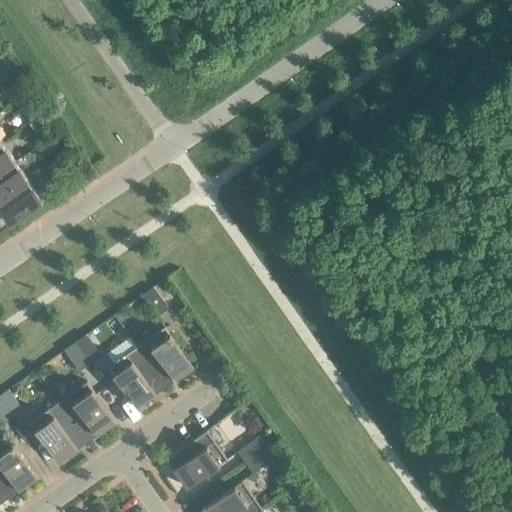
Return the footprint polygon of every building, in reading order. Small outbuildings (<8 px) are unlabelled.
[(11,66),(10,66),(2,72),(6,77),(14,72),(14,71),(11,66)] [(0,171),(15,161),(1,142),(0,142),(0,171)] [(0,201),(29,181),(15,161),(0,171),(0,201)] [(43,201),(29,181),(0,201),(0,209),(10,224),(43,201)] [(167,306),(154,287),(142,295),(156,314),(167,306)] [(165,326),(137,346),(162,381),(171,375),(175,379),(193,366),(165,326)] [(100,354),(86,334),(75,342),(89,362),(100,354)] [(89,362),(75,342),(64,350),(78,370),(89,362)] [(162,381),(137,346),(108,366),(137,406),(155,393),(152,388),(162,381)] [(87,381),(59,401),(83,437),(93,430),(97,434),(115,421),(87,381)] [(22,409),(8,389),(0,394),(0,401),(11,417),(22,409)] [(0,424),(11,417),(0,401),(0,424)] [(83,437),(59,401),(30,421),(58,461),(77,448),(74,443),(83,437)] [(179,465),(174,469),(187,487),(227,459),(207,430),(167,458),(168,459),(172,456),(179,465)] [(9,436),(0,442),(0,484),(5,492),(15,485),(18,490),(37,476),(9,436)] [(239,450),(247,461),(267,447),(259,436),(239,450)] [(275,458),(267,447),(247,461),(255,472),(275,458)] [(257,511),(262,509),(242,480),(202,509),(204,511),(257,511)]
